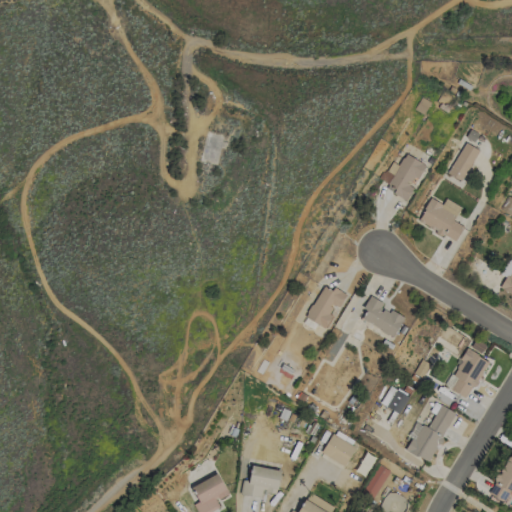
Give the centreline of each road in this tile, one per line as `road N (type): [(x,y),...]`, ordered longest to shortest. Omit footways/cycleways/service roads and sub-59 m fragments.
road 1 (residential): [(511,329),(380,250)]
road 2 (residential): [(511,384),(439,511)]
